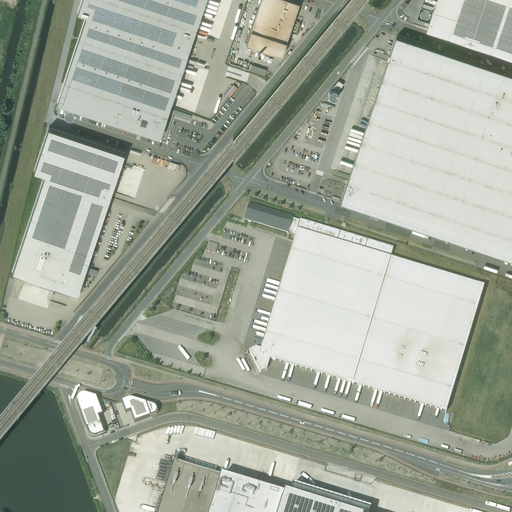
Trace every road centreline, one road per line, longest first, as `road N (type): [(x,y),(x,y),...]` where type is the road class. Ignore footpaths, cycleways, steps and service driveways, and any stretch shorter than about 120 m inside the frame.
road 1 (unclassified): [(87,447),(182,416),(503,511)]
road 2 (unclassified): [(511,268),(247,180)]
road 3 (tertiary): [(460,471),(214,395)]
road 4 (unclassified): [(203,165),(51,346)]
road 5 (unclassified): [(110,364),(111,344),(247,180)]
road 6 (unclassified): [(247,180),(381,19)]
road 7 (unclassified): [(336,4),(203,165)]
road 8 (unclassified): [(511,63),(381,19)]
